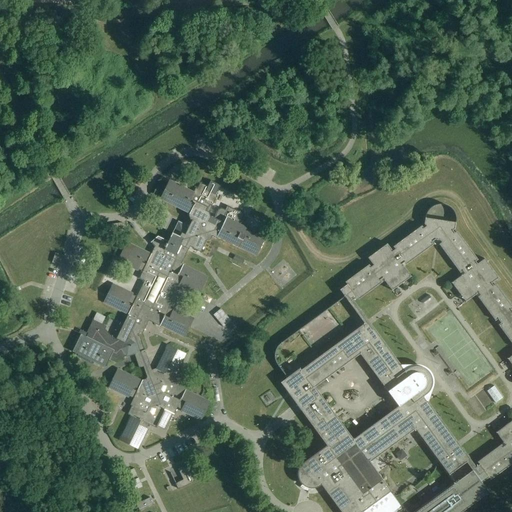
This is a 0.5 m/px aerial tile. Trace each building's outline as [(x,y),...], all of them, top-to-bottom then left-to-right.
[(143,333),(148,320),(185,338),(188,332),(190,327),(192,322),(183,317),(184,315),(174,310),(173,312),(168,309),(172,301),(167,299),(168,297),(166,297),(170,289),(172,290),(176,282),(180,284),(179,286),(189,292),(190,289),(199,294),(208,277),(182,264),(189,250),(189,249),(190,246),(193,247),(193,249),(198,251),(201,252),(206,241),(207,242),(210,240),(212,237),(217,239),(218,237),(257,256),(266,237),(247,227),(248,223),(246,222),(245,225),(241,223),(245,215),(227,206),(225,210),(222,209),(218,210),(214,218),(211,217),(209,212),(217,195),(216,195),(220,185),(210,181),(208,186),(200,182),(197,188),(195,188),(195,191),(169,178),(159,198),(189,213),(188,215),(190,219),(192,220),(185,233),(181,232),(180,235),(177,234),(172,232),(168,241),(158,236),(150,242),(154,247),(151,253),(126,241),(117,261),(138,271),(139,269),(143,271),(139,279),(144,281),(139,290),(136,296),(133,295),(133,293),(113,283),(103,303),(127,315),(119,333),(116,338),(115,335),(112,337),(105,330),(107,327),(93,320),(87,333),(88,334),(86,337),(81,335),(73,352),(106,368),(110,360),(113,362),(123,359),(123,358),(126,356),(127,358),(139,354),(141,359),(137,361),(139,368),(138,368),(144,367),(147,377),(146,380),(142,381),(117,368),(108,388),(129,398),(130,395),(134,398),(132,402),(130,406),(132,406),(128,414),(130,416),(117,440),(138,450),(149,430),(146,428),(148,424),(156,428),(156,427),(165,431),(173,415),(174,415),(177,408),(182,410),(181,412),(202,421),(211,402),(207,400),(186,390),(188,387),(179,383),(180,382),(173,378),(175,374),(177,375),(186,354),(167,345),(155,369),(152,371),(151,368),(149,369),(145,353),(146,352),(145,350),(139,334),(143,333)] [(316,488),(319,487),(321,485),(341,511),(462,511),(489,493),(482,483),(489,478),(490,480),(511,464),(511,311),(491,284),(499,278),(484,259),(477,264),(453,231),(455,229),(456,222),(456,219),(456,216),(455,213),(453,211),(451,209),(449,207),(447,206),(444,205),(441,204),(438,205),(435,205),(433,206),(431,208),(429,210),(427,212),(426,215),(425,218),(424,224),(426,227),(423,229),(421,226),(393,247),(395,250),(392,251),(387,244),(368,258),(373,265),(370,268),(369,265),(347,285),(340,290),(345,297),(364,324),(301,370),(300,369),(288,378),(280,383),(288,393),(327,446),(305,462),(304,463),(301,465),(300,467),(299,470),(298,472),(298,475),(298,478),(299,480),(301,483),(302,485),(304,486),(306,487),(309,488),(311,488),(314,488),(316,488)] [(108,225),(109,234),(123,231),(122,223),(108,225)] [(55,251),(53,259),(61,261),(63,253),(55,251)] [(245,261),(235,256),(233,260),(243,265),(245,261)] [(213,315),(223,328),(231,321),(221,309),(213,315)] [(176,484),(178,489),(195,482),(187,465),(178,470),(183,480),(176,484)] [(125,473),(129,481),(138,476),(134,469),(125,473)] [(131,482),(136,491),(143,487),(138,479),(131,482)] [(153,504),(150,498),(136,504),(139,511),(153,504)]
